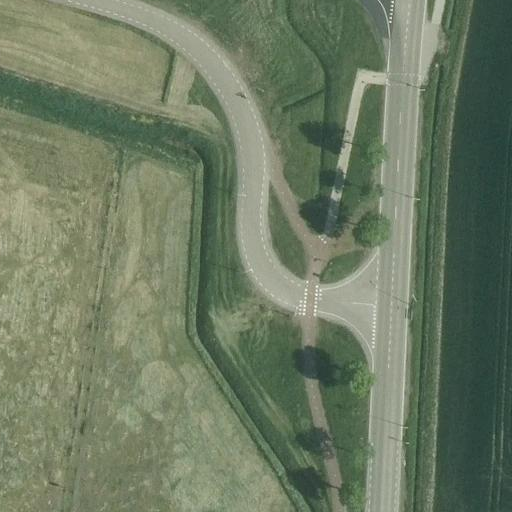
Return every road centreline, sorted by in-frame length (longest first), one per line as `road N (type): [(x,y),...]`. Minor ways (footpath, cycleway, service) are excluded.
road 1 (unclassified): [(390,307),(297,301),(275,285),(254,251),(250,141),(231,94),(170,31),(85,0)]
road 2 (secondary): [(390,307),(409,0)]
road 3 (secondary): [(381,511),(390,307)]
